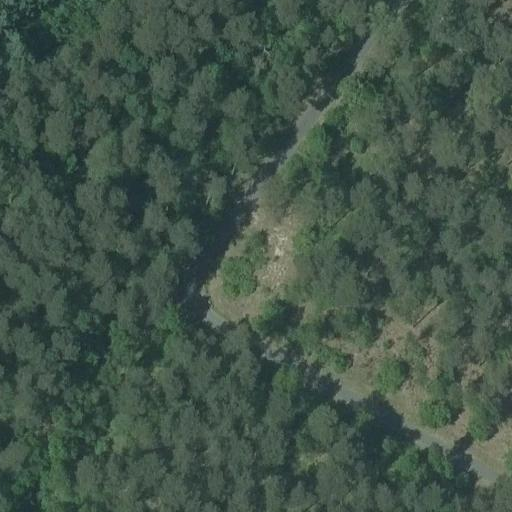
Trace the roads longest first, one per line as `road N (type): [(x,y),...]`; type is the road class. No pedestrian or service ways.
road 1 (unclassified): [(511,488),(213,323),(193,304),(196,270),(394,0)]
road 2 (track): [(0,472),(193,304)]
